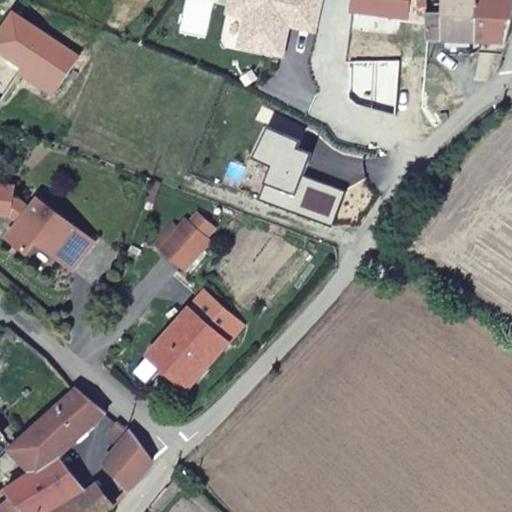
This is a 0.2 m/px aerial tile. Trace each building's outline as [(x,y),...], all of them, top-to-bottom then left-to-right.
[(424,20),(427,0),(352,0),(350,13),(381,15),(424,20)] [(478,0),(442,0),(442,14),(427,14),(429,40),(479,42),(478,0)] [(499,68),(511,22),(511,0),(478,0),(479,42),(491,44),(481,65),(499,68)] [(381,15),(350,13),(344,26),(336,63),(356,64),(389,62),(390,38),(379,37),(381,15)] [(401,107),(430,106),(429,60),(399,61),(401,107)] [(356,64),(357,107),(401,107),(399,61),(389,62),(356,64)] [(136,95),(123,125),(135,130),(150,95),(139,90),(136,95)] [(126,91),(113,120),(123,125),(136,95),(126,91)] [(277,142),(189,109),(174,147),(205,158),(209,149),(252,165),(248,175),(262,180),(277,142)] [(123,125),(113,120),(100,138),(110,143),(123,125)] [(205,158),(248,175),(252,165),(209,149),(205,158)] [(330,204),(345,209),(354,184),(339,179),(330,204)] [(0,184),(0,210),(14,213),(22,220),(10,236),(28,251),(37,240),(73,269),(96,241),(41,197),(32,209),(12,200),(14,186),(0,184)] [(213,240),(188,219),(162,249),(186,271),(213,240)] [(374,275),(383,281),(390,271),(381,265),(374,275)] [(243,326),(206,292),(150,355),(189,389),(243,326)] [(77,388),(10,448),(33,472),(7,489),(26,511),(44,511),(84,489),(60,457),(107,412),(77,388)] [(131,430),(118,421),(111,437),(120,443),(104,462),(129,491),(154,461),(131,430)] [(89,511),(107,511),(115,505),(99,483),(78,496),(89,511)] [(0,492),(0,511),(18,511),(4,495),(0,492)] [(89,511),(78,496),(51,511),(89,511)]
